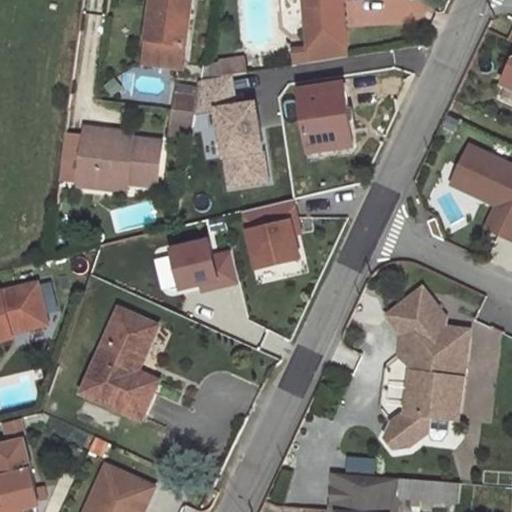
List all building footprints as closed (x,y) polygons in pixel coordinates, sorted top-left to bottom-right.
[(153,0),(148,39),(156,40),(153,64),(183,68),(192,0),(153,0)] [(351,0),(303,0),(308,51),(309,63),(346,57),(341,1),(351,0)] [(156,40),(148,39),(145,63),(153,64),(156,40)] [(309,63),(308,51),(293,52),(294,66),(309,63)] [(243,59),(218,62),(221,77),(232,75),(246,73),(243,59)] [(221,77),(218,62),(204,64),(201,80),(221,77)] [(221,77),(201,80),(200,88),(196,112),(217,109),(216,106),(236,103),(232,75),(221,77)] [(344,84),(300,91),(310,152),(354,146),(344,84)] [(200,88),(177,85),(173,110),(196,112),(200,88)] [(266,181),(253,100),(236,103),(216,106),(217,109),(229,187),(266,181)] [(191,139),(196,112),(173,110),(171,127),(176,128),(174,138),(191,139)] [(124,133),(86,129),(86,134),(81,172),(128,177),(156,181),(161,142),(124,138),(124,133)] [(86,134),(65,132),(59,179),(80,181),(81,172),(86,134)] [(511,239),(511,164),(471,145),(461,166),(472,171),(464,189),(498,205),(504,208),(498,222),(503,224),(499,233),(511,239)] [(464,189),(472,171),(461,166),(452,183),(464,189)] [(128,177),(81,172),(80,181),(127,187),(128,177)] [(292,201),(245,212),(259,269),(301,259),(295,235),(292,222),(297,220),(292,201)] [(503,224),(498,222),(504,208),(498,205),(487,228),(499,233),(503,224)] [(445,241),(437,218),(428,221),(433,235),(445,241)] [(297,220),(292,222),(295,235),(301,234),(297,220)] [(219,287),(240,282),(233,253),(213,258),(209,241),(173,250),(182,289),(201,284),(218,280),(219,287)] [(218,280),(201,284),(203,291),(219,287),(218,280)] [(38,284),(0,292),(0,340),(13,337),(12,333),(11,327),(46,318),(38,284)] [(460,419),(471,330),(447,328),(448,319),(425,289),(390,316),(405,335),(418,337),(414,368),(419,372),(417,382),(413,382),(408,411),(393,423),(388,436),(396,448),(411,445),(431,430),(432,415),(451,418),(460,419)] [(159,326),(122,309),(84,393),(142,419),(154,392),(126,380),(136,357),(144,360),(159,326)] [(48,324),(46,318),(11,327),(12,333),(48,324)] [(414,368),(418,337),(405,335),(401,356),(387,368),(382,408),(393,423),(408,411),(413,382),(417,382),(419,372),(414,368)] [(144,360),(136,357),(126,380),(154,392),(159,381),(139,372),(144,360)] [(432,415),(431,430),(434,438),(443,439),(449,431),(451,418),(432,415)] [(21,419),(4,423),(7,437),(25,433),(21,419)] [(37,489),(24,440),(0,445),(0,475),(1,481),(0,480),(0,511),(25,511),(25,509),(41,505),(40,500),(47,498),(45,487),(37,489)] [(144,511),(156,487),(107,466),(86,511),(144,511)] [(459,503),(461,483),(335,473),(331,511),(334,511),(336,511),(397,511),(398,498),(412,499),(412,505),(421,506),(422,500),(459,503)]
